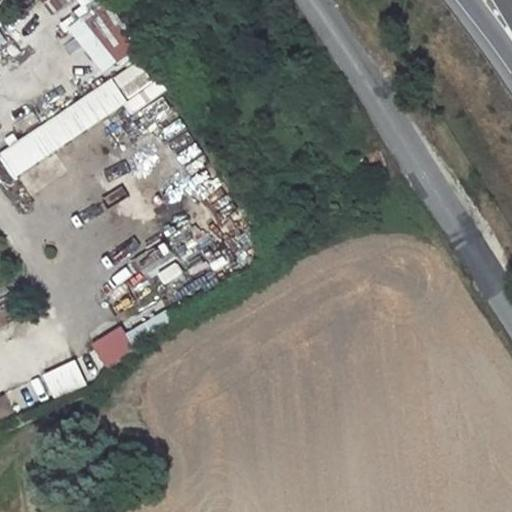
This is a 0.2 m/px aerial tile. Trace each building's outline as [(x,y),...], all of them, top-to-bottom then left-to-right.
[(78,0),(46,0),(56,15),(78,0)] [(103,3),(71,28),(106,75),(139,50),(103,3)] [(17,178),(157,84),(141,61),(1,155),(17,178)] [(133,347),(119,327),(92,344),(106,365),(133,347)] [(55,399),(90,383),(78,357),(43,373),(55,399)] [(0,420),(15,415),(5,394),(0,395),(0,420)]
